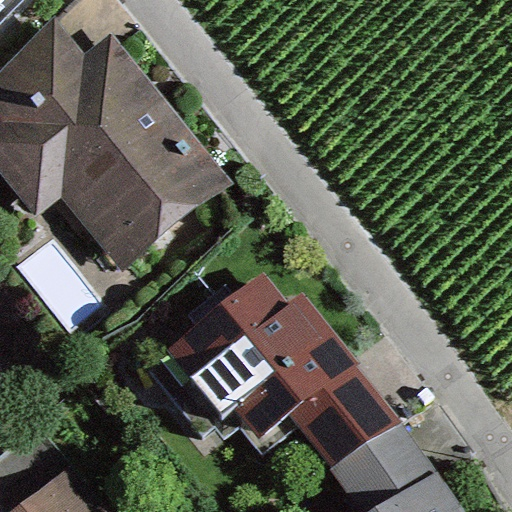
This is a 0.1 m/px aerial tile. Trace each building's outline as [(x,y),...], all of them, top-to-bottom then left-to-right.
[(46,30),(0,78),(0,100),(21,126),(83,76),(46,30)] [(64,182),(127,261),(218,188),(111,54),(83,76),(21,126),(0,142),(0,153),(39,202),(64,182)] [(258,285),(188,341),(213,371),(198,383),(227,418),(242,406),(267,437),(296,414),(336,382),(334,380),(312,352),(327,340),(298,303),(282,316),(258,285)] [(397,430),(348,368),(334,380),(336,382),(296,414),(339,469),(397,430)] [(227,418),(198,383),(174,402),(203,438),(227,418)] [(0,496),(14,511),(30,511),(66,481),(78,470),(38,424),(0,457),(0,496)] [(388,511),(435,480),(400,428),(397,430),(339,469),(336,471),(364,511),(388,511)] [(457,511),(435,480),(388,511),(457,511)] [(93,511),(66,481),(30,511),(93,511)]
